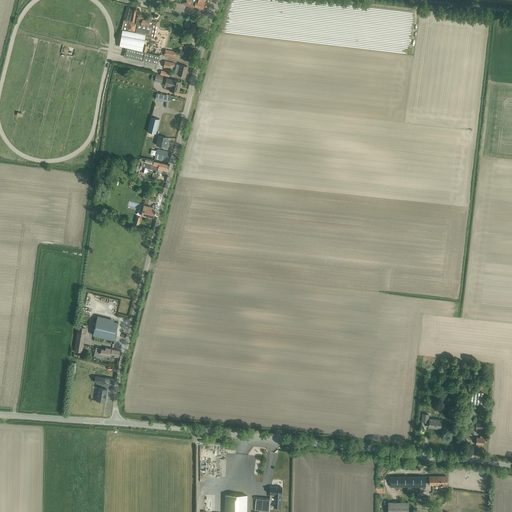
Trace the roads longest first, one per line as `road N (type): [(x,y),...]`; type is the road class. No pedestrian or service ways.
road 1 (unclassified): [(114,423),(121,360),(210,16)]
road 2 (tertiary): [(511,465),(114,423)]
